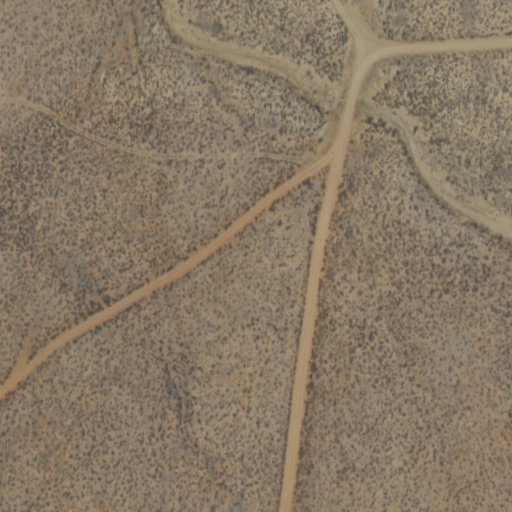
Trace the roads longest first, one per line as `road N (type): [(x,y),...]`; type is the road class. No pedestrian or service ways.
road 1 (track): [(279,511),(310,267),(365,0)]
road 2 (residential): [(348,74),(385,48),(511,40)]
